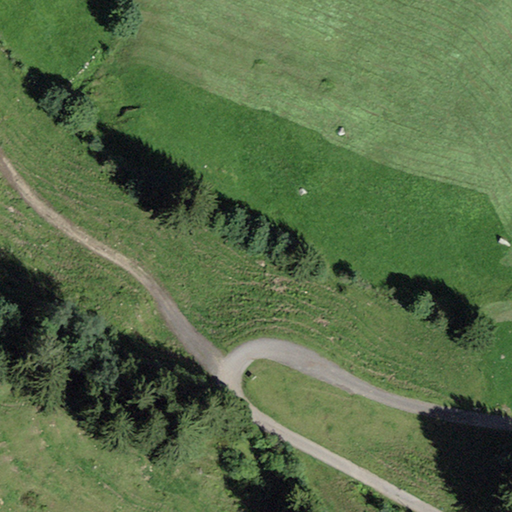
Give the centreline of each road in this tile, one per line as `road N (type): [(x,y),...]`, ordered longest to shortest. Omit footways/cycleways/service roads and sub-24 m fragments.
road 1 (track): [(433,511),(259,421),(237,403),(228,368),(192,337),(154,284),(41,206),(0,158)]
road 2 (unclassified): [(228,368),(249,349),(283,347),(373,395),(511,422)]
